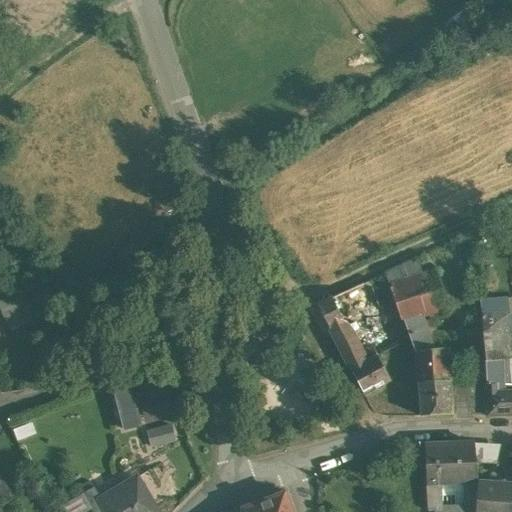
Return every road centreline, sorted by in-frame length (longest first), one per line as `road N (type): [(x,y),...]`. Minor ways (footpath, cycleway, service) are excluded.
road 1 (residential): [(218,387),(199,154),(143,0)]
road 2 (track): [(295,291),(511,200)]
road 3 (residential): [(0,402),(109,374),(218,387)]
road 4 (residential): [(511,432),(452,429),(375,440),(296,467)]
